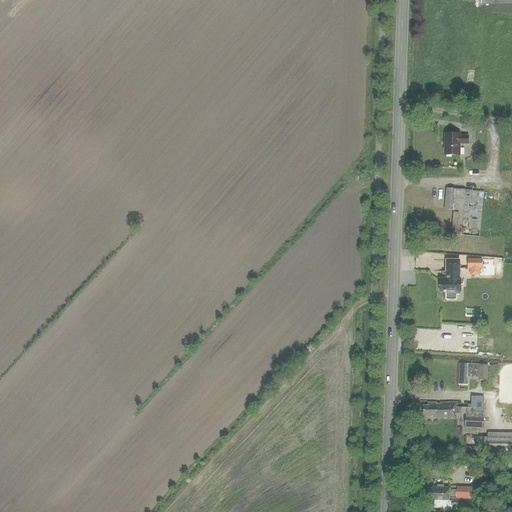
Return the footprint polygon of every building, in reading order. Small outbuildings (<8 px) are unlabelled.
[(468,144),(468,136),(460,136),(461,134),(445,133),(444,155),(460,156),(460,144),(468,144)] [(483,229),(486,190),(448,187),(446,208),(457,209),(456,227),(483,229)] [(445,259),(445,279),(440,279),(440,292),(461,292),(461,279),(460,279),(460,259),(445,259)] [(460,363),(459,384),(466,384),(467,374),(479,374),(479,364),(460,363)] [(423,415),(435,416),(435,419),(456,419),(456,414),(466,414),(466,417),(465,417),(464,429),(482,429),(483,398),(471,397),(471,407),(456,407),(456,403),(448,403),(428,403),(428,406),(423,406),(423,415)] [(511,433),(487,433),(487,454),(511,454),(511,433)] [(452,489),(450,489),(450,488),(432,487),(432,489),(427,488),(427,499),(434,499),(434,501),(450,502),(450,499),(452,499),(451,509),(476,510),(476,488),(457,487),(456,489),(452,489)]
